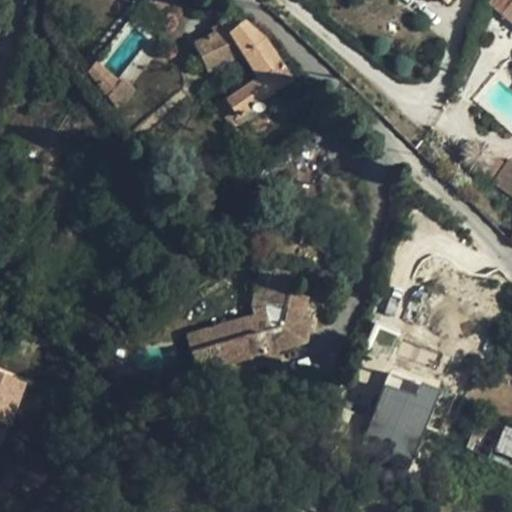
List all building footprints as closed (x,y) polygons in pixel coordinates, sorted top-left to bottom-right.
[(511,23),(511,0),(501,14),(511,23)] [(264,39),(241,20),(226,32),(223,28),(193,43),(206,70),(241,53),(257,78),(225,99),(236,116),(290,80),(264,39)] [(511,194),(511,156),(508,154),(494,186),(511,194)] [(263,352),(278,348),(305,339),(310,320),(302,318),(305,296),(283,290),(287,271),(260,265),(249,305),(252,315),(186,336),(197,372),(224,365),(228,375),(233,374),(267,364),(263,352)] [(281,362),(278,348),(263,352),(267,364),(268,366),(281,362)] [(330,380),(303,371),(293,398),(321,406),(330,380)] [(25,380),(0,372),(0,420),(12,425),(25,380)] [(361,454),(411,470),(436,387),(386,372),(361,454)] [(511,455),(511,427),(483,416),(474,440),(511,455)]
